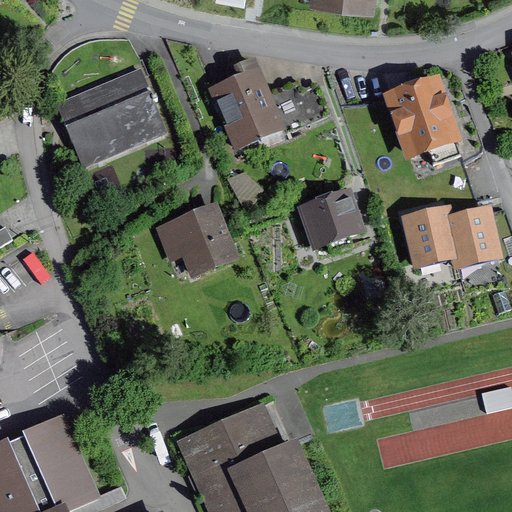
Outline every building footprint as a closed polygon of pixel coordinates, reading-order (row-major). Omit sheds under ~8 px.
[(369,27),(372,0),(307,0),(305,18),(369,27)] [(136,73),(55,106),(82,171),(162,137),(136,73)] [(257,73),(209,94),(234,152),(283,131),(268,97),(257,73)] [(283,131),(324,113),(312,88),(304,92),(300,82),(268,97),(283,131)] [(439,95),(383,115),(408,187),(465,168),(439,95)] [(351,194),(294,212),(309,256),(365,238),(351,194)] [(215,207),(154,232),(168,266),(183,260),(193,284),(239,266),(215,207)] [(414,275),(457,266),(449,223),(447,213),(403,222),(414,275)] [(491,214),(449,223),(457,266),(459,275),(502,266),(491,214)] [(0,250),(10,243),(3,231),(0,232),(0,250)] [(0,401),(27,390),(4,334),(0,335),(0,401)] [(511,395),(511,391),(483,396),(487,414),(511,409),(511,395)] [(263,408),(174,449),(202,511),(330,511),(299,444),(283,452),(263,408)] [(70,511),(96,500),(62,423),(0,450),(0,511),(70,511)]
